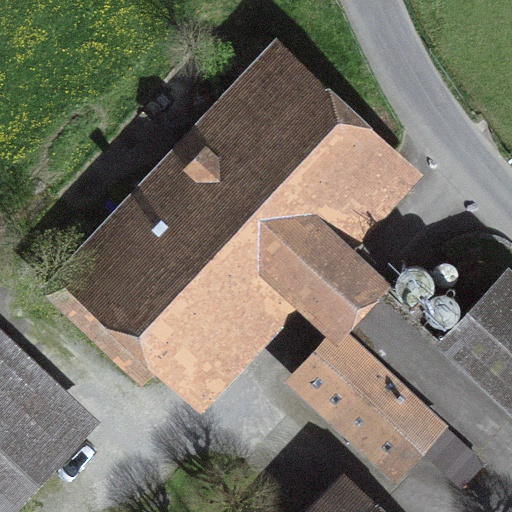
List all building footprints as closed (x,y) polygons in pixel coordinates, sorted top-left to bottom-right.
[(385,161),(270,53),(49,289),(139,373),(161,350),(187,373),(278,276),(333,327),(377,280),(322,228),(385,161)] [(441,339),(511,407),(511,291),(498,279),(441,339)] [(420,437),(435,422),(344,338),(312,373),(403,456),(420,437)] [(0,492),(65,424),(0,362),(0,492)] [(435,422),(420,437),(458,473),(478,460),(435,422)] [(368,511),(351,495),(335,511),(368,511)]
